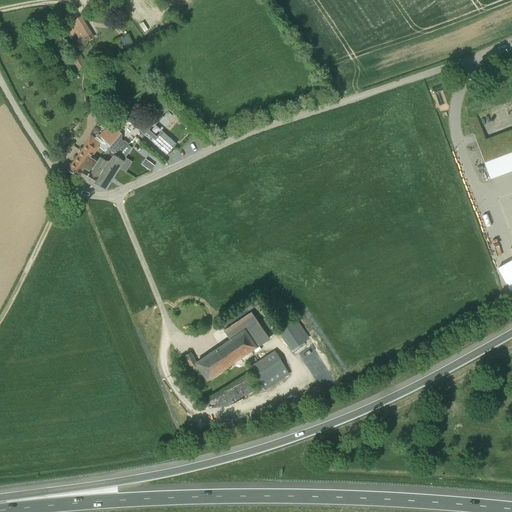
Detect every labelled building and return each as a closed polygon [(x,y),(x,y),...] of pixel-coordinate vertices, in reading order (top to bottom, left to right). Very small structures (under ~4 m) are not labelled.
[(81,16),(67,24),(65,25),(71,36),(75,34),(82,45),(94,37),(81,16)] [(66,40),(64,40),(62,36),(59,38),(65,51),(70,48),(66,40)] [(125,36),(121,39),(129,52),(133,49),(125,36)] [(80,53),(77,54),(75,50),(69,53),(72,58),(70,58),(78,71),(87,66),(80,53)] [(164,103),(156,112),(161,116),(169,107),(164,103)] [(119,128),(132,113),(126,109),(114,123),(119,128)] [(467,119),(489,179),(511,170),(511,129),(486,139),(476,115),(467,119)] [(154,124),(148,119),(138,130),(144,135),(146,133),(154,140),(152,142),(166,155),(176,144),(161,131),(156,137),(149,130),(154,124)] [(84,181),(97,164),(90,159),(99,147),(103,151),(120,134),(111,122),(99,135),(97,134),(94,138),(90,135),(83,145),(86,146),(68,171),(79,178),(84,181)] [(93,186),(94,183),(106,163),(102,161),(108,153),(110,151),(113,153),(117,155),(119,152),(121,154),(127,145),(128,145),(123,140),(121,140),(121,135),(120,134),(103,151),(106,153),(101,158),(97,164),(84,181),(93,186)] [(119,152),(117,155),(110,162),(108,161),(106,163),(94,183),(105,190),(131,148),(127,145),(121,154),(119,152)] [(154,166),(150,162),(146,167),(150,171),(154,166)] [(510,291),(511,290),(511,259),(497,268),(510,291)] [(268,339),(251,313),(224,331),(230,340),(196,363),(195,364),(207,381),(268,339)] [(305,341),(292,322),(278,331),(291,351),(292,351),(305,342),(305,341)] [(286,369),(274,351),(262,359),(259,354),(246,362),(261,385),(286,369)] [(196,363),(190,353),(184,356),(191,367),(195,364),(196,363)]
